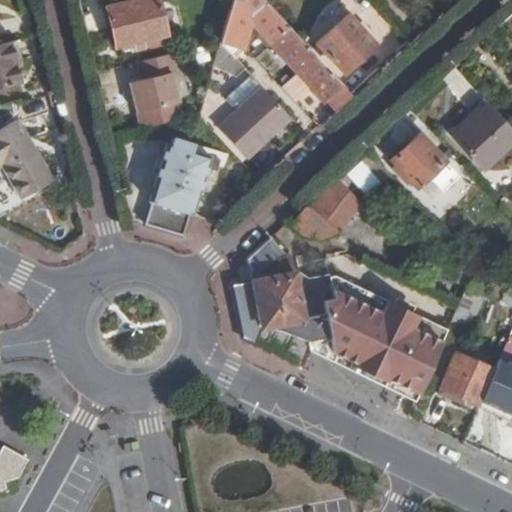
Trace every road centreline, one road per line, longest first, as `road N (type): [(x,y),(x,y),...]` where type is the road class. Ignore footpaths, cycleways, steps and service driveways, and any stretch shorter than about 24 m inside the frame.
road 1 (residential): [(183,284),(488,0)]
road 2 (secondary): [(511,511),(192,357)]
road 3 (residential): [(51,0),(119,262)]
road 4 (residential): [(147,392),(168,511)]
